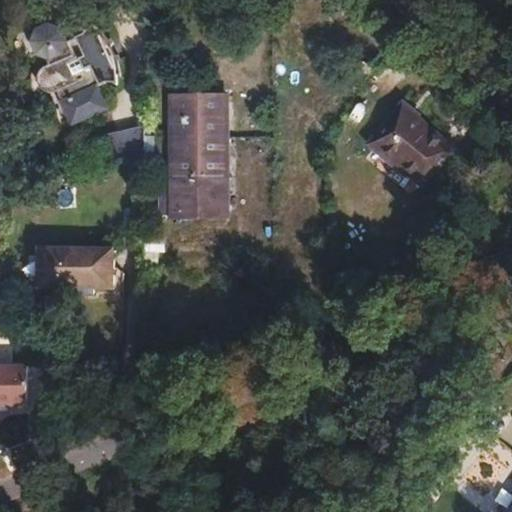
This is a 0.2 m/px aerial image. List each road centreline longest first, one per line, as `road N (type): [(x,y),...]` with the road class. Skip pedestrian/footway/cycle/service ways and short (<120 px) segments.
road 1 (residential): [(511,287),(0,507)]
road 2 (residential): [(354,511),(511,322)]
road 3 (residential): [(402,0),(511,92)]
